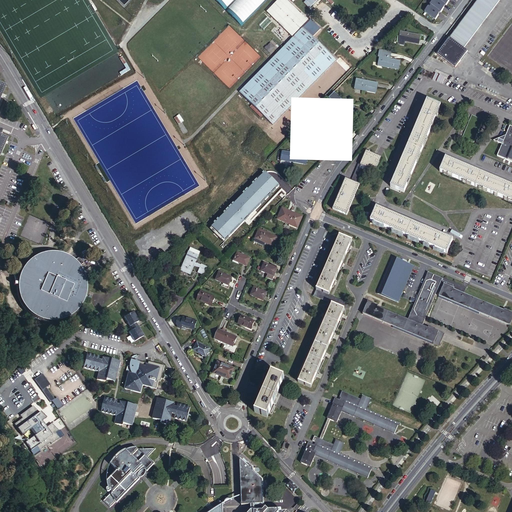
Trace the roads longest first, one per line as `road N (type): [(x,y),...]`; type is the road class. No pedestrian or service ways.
road 1 (unclassified): [(221,413),(165,334),(0,52)]
road 2 (unclassified): [(315,212),(467,0)]
road 3 (unclassified): [(315,212),(511,296)]
road 4 (tertiary): [(511,364),(386,511)]
